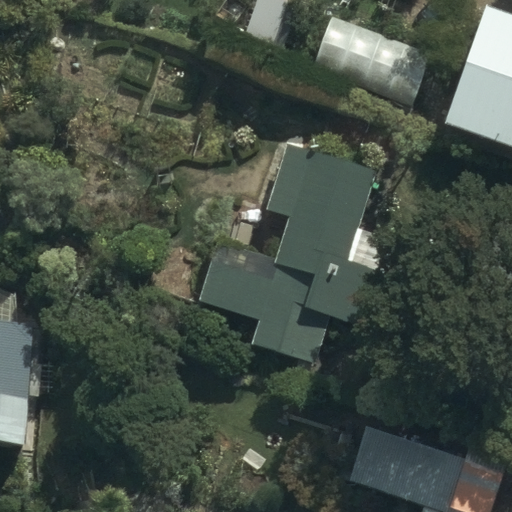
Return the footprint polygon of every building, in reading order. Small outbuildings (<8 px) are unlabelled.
[(432,52),(330,13),(308,67),(410,107),(432,52)] [(511,25),(482,15),(440,136),(511,161),(511,25)] [(273,264),(214,245),(194,308),(255,327),(248,350),(313,370),(328,325),(373,339),(391,281),(345,266),(373,177),(284,149),(263,214),(287,221),(273,264)] [(0,454),(23,457),(36,342),(0,338),(0,454)] [(368,432),(347,485),(414,511),(475,511),(488,480),(368,432)]
